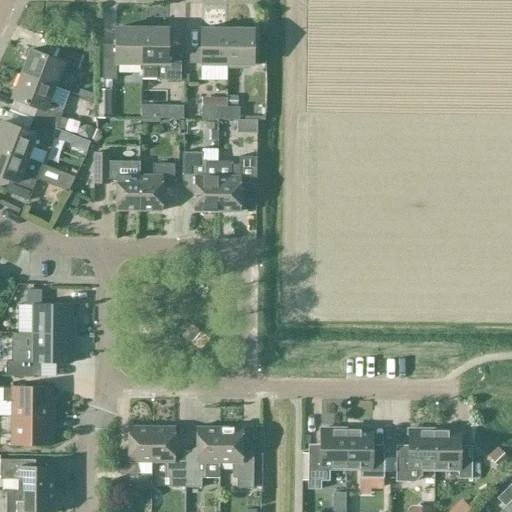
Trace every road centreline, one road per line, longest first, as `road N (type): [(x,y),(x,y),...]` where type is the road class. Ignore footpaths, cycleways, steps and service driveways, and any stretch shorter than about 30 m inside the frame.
road 1 (residential): [(244,389),(246,250),(105,248)]
road 2 (residential): [(455,391),(244,389)]
road 3 (residential): [(244,389),(103,388)]
road 4 (residential): [(103,388),(105,248)]
road 5 (residential): [(84,511),(85,437),(103,388)]
